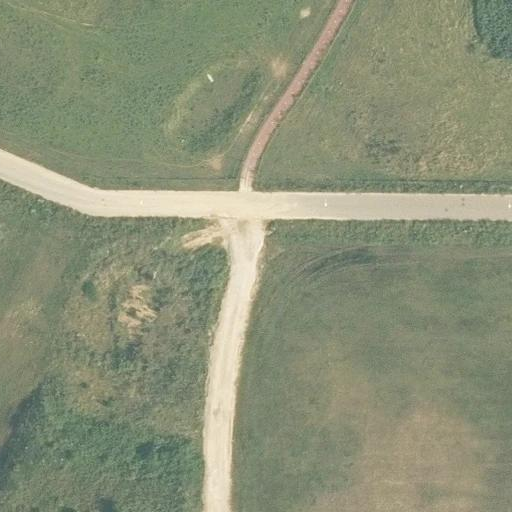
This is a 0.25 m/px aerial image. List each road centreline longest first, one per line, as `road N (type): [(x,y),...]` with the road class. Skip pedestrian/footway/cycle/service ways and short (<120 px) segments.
road 1 (unclassified): [(511,206),(101,205),(0,162)]
road 2 (track): [(244,204),(243,270),(216,427),(216,511)]
